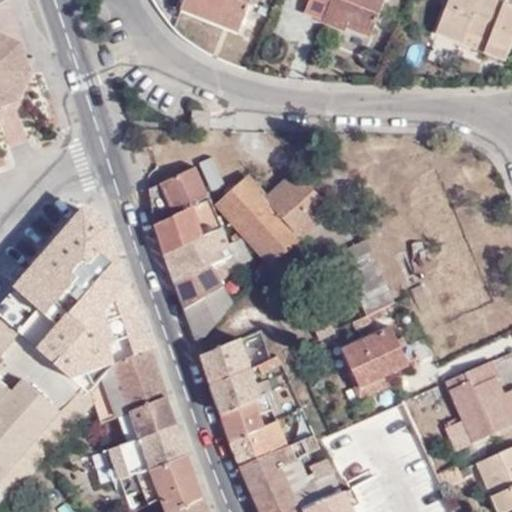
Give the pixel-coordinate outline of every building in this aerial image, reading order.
[(206,11),(204,18),(220,25),(223,18),(240,25),(249,0),(182,0),(182,2),(206,11)] [(511,7),(492,0),(447,0),(436,31),(461,42),(465,31),(487,40),(483,50),(504,58),(511,38),(511,7)] [(182,2),(180,8),(204,18),(206,11),(182,2)] [(240,25),(223,18),(220,25),(238,32),(240,25)] [(370,36),(373,30),(348,20),(346,27),(370,36)] [(461,42),(483,50),(487,40),(465,31),(461,42)] [(33,70),(21,43),(0,33),(0,106),(21,98),(33,70)] [(193,112),(192,127),(207,128),(208,113),(193,112)] [(215,186),(225,182),(214,156),(204,160),(215,186)] [(157,183),(167,208),(150,214),(163,253),(220,227),(194,167),(157,183)] [(267,198),(246,175),(214,205),(268,263),(321,217),(309,206),(317,200),(293,174),(267,198)] [(108,254),(116,249),(109,228),(81,205),(44,249),(13,285),(0,302),(0,505),(49,454),(83,415),(97,398),(94,387),(116,361),(152,347),(141,318),(114,331),(111,322),(104,316),(122,296),(122,288),(108,254)] [(169,269),(227,244),(220,227),(163,253),(169,269)] [(231,255),(236,265),(250,259),(241,238),(238,239),(236,233),(231,235),(233,241),(227,244),(231,255)] [(210,264),(231,255),(227,244),(169,269),(174,282),(210,264)] [(357,297),(365,315),(393,303),(370,251),(346,262),(361,295),(357,297)] [(183,308),(223,288),(210,264),(174,282),(183,308)] [(198,345),(231,303),(223,288),(183,308),(198,345)] [(111,322),(128,303),(122,296),(104,316),(111,322)] [(319,309),(307,315),(319,338),(331,331),(319,309)] [(391,330),(345,351),(360,386),(409,366),(391,330)] [(203,358),(212,385),(251,371),(240,341),(203,358)] [(133,408),(169,394),(152,347),(116,361),(94,387),(97,398),(104,419),(122,412),(133,408)] [(259,366),(262,374),(282,364),(279,356),(272,359),(259,366)] [(500,378),(492,363),(447,383),(474,443),(511,426),(511,415),(503,396),(495,381),(500,378)] [(396,380),(412,372),(409,366),(360,386),(353,389),(358,400),(396,383),(396,380)] [(253,399),(260,397),(251,371),(212,385),(221,412),(253,399)] [(286,417),(274,391),(266,395),(273,410),(278,421),(286,417)] [(511,391),(503,396),(511,415),(511,391)] [(133,408),(122,412),(131,439),(180,422),(169,394),(133,408)] [(260,415),(273,410),(266,395),(260,397),(253,399),(260,415)] [(221,412),(231,441),(264,427),(260,415),(253,399),(221,412)] [(289,416),(293,424),(307,418),(302,410),(299,411),(289,416)] [(122,477),(140,470),(191,453),(180,422),(131,439),(112,445),(115,454),(122,477)] [(282,450),(271,424),(264,427),(275,454),(282,450)] [(242,466),(275,454),(264,427),(231,441),(242,466)] [(314,437),(282,450),(275,454),(242,466),(251,485),(298,463),(297,460),(320,449),(317,441),(314,437)] [(511,449),(478,465),(499,511),(505,511),(511,509),(511,449)] [(156,500),(165,496),(171,511),(174,511),(207,497),(191,453),(140,470),(144,481),(148,479),(156,500)] [(251,485),(262,511),(279,511),(299,503),(294,492),(316,481),(327,500),(337,495),(346,506),(326,462),(301,472),(298,463),(251,485)] [(122,477),(125,487),(144,481),(140,470),(122,477)] [(294,492),(299,503),(302,511),(348,511),(346,506),(337,495),(327,500),(316,481),(294,492)] [(212,511),(207,497),(174,511),(212,511)] [(302,511),(299,503),(279,511),(302,511)]
